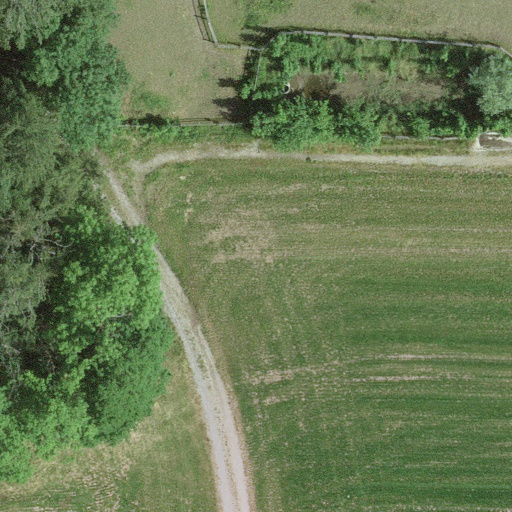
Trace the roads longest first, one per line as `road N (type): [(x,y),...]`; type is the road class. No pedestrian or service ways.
road 1 (track): [(0,7),(169,281),(234,511)]
road 2 (track): [(511,151),(193,144),(108,176)]
road 3 (track): [(183,325),(0,353)]
